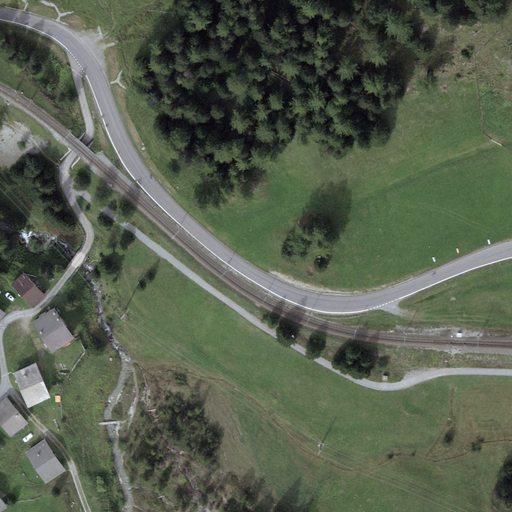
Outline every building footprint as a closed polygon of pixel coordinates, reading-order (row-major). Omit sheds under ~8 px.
[(47,295),(23,272),(11,284),(34,307),(47,295)] [(56,307),(33,321),(52,351),(75,337),(56,307)] [(37,364),(14,373),(27,404),(49,394),(37,364)] [(6,400),(0,405),(0,421),(11,435),(25,422),(6,400)] [(46,439),(25,453),(44,483),(66,469),(46,439)]
